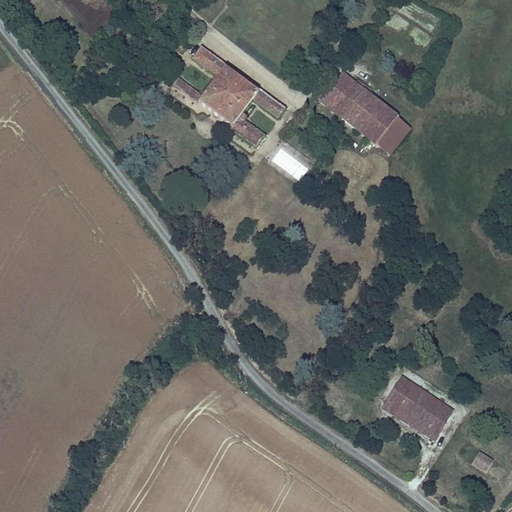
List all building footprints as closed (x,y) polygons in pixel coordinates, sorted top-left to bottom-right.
[(281,119),(289,109),(262,90),(259,93),(228,69),(229,66),(204,48),(195,59),(220,78),(205,98),(180,79),(174,87),(200,107),(202,104),(235,127),(233,130),(259,148),(268,136),(248,120),(251,116),(247,113),(256,101),(281,119)] [(415,129),(373,96),(377,91),(363,79),(357,83),(345,73),(322,102),(394,158),(415,129)] [(279,149),(270,163),(301,182),(310,168),(279,149)] [(433,441),(452,412),(400,379),(381,408),(433,441)] [(486,471),(493,461),(479,452),(472,463),(486,471)]
